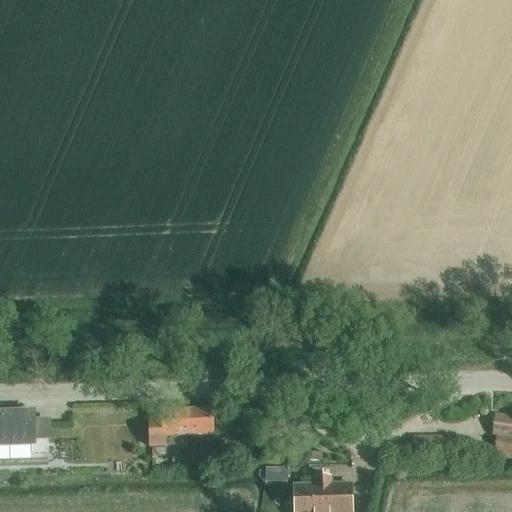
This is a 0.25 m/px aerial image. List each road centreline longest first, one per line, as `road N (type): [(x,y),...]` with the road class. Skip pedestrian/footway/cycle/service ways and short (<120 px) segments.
road 1 (track): [(511,339),(0,359)]
road 2 (unclassified): [(511,383),(0,396)]
road 3 (track): [(313,347),(312,302),(0,313)]
road 4 (track): [(296,302),(429,0)]
road 5 (track): [(393,511),(398,490),(511,489)]
